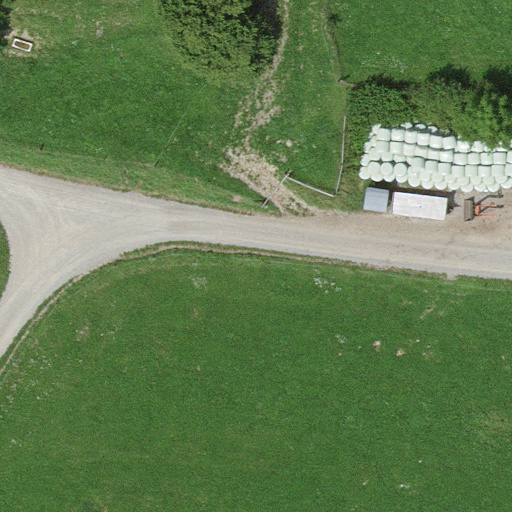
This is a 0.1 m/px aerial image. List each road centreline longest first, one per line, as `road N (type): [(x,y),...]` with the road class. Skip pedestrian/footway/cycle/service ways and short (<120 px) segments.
road 1 (track): [(0,191),(98,219),(511,261)]
road 2 (track): [(98,219),(0,361)]
